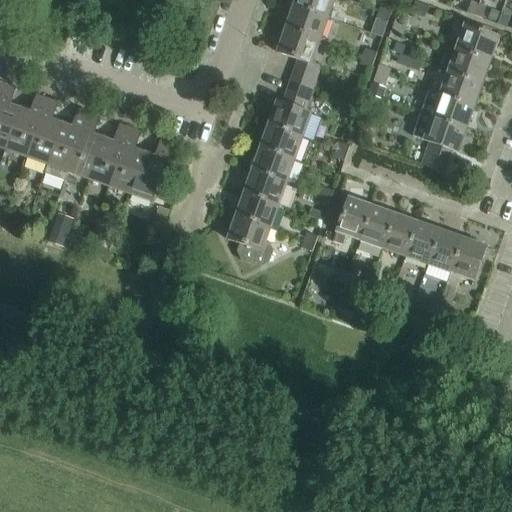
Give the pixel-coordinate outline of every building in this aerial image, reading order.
[(296,0),(294,8),(328,21),(335,0),(296,0)] [(471,4),(467,15),(474,18),(478,7),(471,4)] [(382,6),(379,13),(390,17),(393,10),(382,6)] [(478,7),(474,18),(482,21),(486,9),(478,7)] [(294,8),(285,32),(319,44),(328,21),(294,8)] [(390,17),(379,13),(376,21),(388,25),(390,17)] [(406,26),(395,22),(393,29),(404,33),(406,26)] [(465,28),(457,51),(491,63),(499,40),(465,28)] [(404,33),(393,29),(390,37),(401,41),(404,33)] [(277,55),(298,62),(311,67),(312,66),(319,44),(285,32),(277,55)] [(366,51),(363,59),(374,63),(377,55),(366,51)] [(491,63),(457,51),(448,74),(482,86),(491,63)] [(374,63),(363,59),(360,66),(372,70),(374,63)] [(311,67),(298,62),(294,73),(317,81),(321,69),(312,66),(311,67)] [(390,71),(379,67),(377,74),(388,78),(390,71)] [(317,81),(294,73),(290,84),(313,92),(317,81)] [(388,78),(377,74),(374,82),(385,86),(388,78)] [(482,86),(448,74),(440,97),(475,108),(482,86)] [(313,92),(290,84),(286,96),(309,104),(313,92)] [(16,91),(5,87),(0,102),(0,148),(6,151),(20,112),(10,109),(16,91)] [(475,108),(440,97),(429,93),(421,115),(432,119),(466,131),(475,108)] [(309,104),(286,96),(282,106),(305,115),(309,104)] [(47,102),(36,98),(30,116),(20,112),(6,151),(27,158),(47,102)] [(58,106),(47,102),(27,158),(48,166),(62,127),(52,123),(58,106)] [(277,104),(268,128),(302,140),(311,117),(305,115),(282,106),(277,104)] [(89,116),(78,113),(72,131),(62,127),(48,166),(45,175),(65,182),(69,173),(89,116)] [(466,131),(432,119),(421,115),(413,139),(430,145),(452,153),(458,155),(466,131)] [(99,120),(89,116),(69,173),(89,180),(103,142),(93,138),(99,120)] [(372,124),(360,120),(358,128),(369,132),(372,124)] [(130,131),(120,127),(113,145),(103,142),(89,180),(110,188),(130,131)] [(268,128),(260,150),(295,162),(302,140),(268,128)] [(141,135),(130,131),(110,188),(131,195),(145,156),(135,153),(141,135)] [(172,146),(161,142),(155,160),(145,156),(131,195),(152,203),(172,146)] [(339,145),(336,152),(347,156),(350,149),(339,145)] [(452,153),(430,145),(426,156),(449,164),(452,153)] [(260,150),(252,173),(286,185),(295,162),(260,150)] [(347,156),(336,152),(333,160),(345,164),(347,156)] [(449,164),(426,156),(422,167),(445,175),(449,164)] [(252,173),(244,196),(278,208),(286,185),(252,173)] [(323,190),(320,197),(331,201),(334,194),(323,190)] [(244,196),(236,219),(270,231),(278,208),(244,196)] [(331,201),(320,197),(317,205),(328,209),(331,201)] [(346,238),(360,243),(373,209),(349,200),(333,244),(343,247),(346,238)] [(395,217),(373,209),(360,243),(382,251),(395,217)] [(159,210),(154,224),(164,227),(169,213),(159,210)] [(418,225),(395,217),(382,251),(405,259),(418,225)] [(236,219),(228,242),(241,246),(238,254),(242,262),(260,269),(269,265),(273,253),(269,245),(266,244),(270,231),(236,219)] [(440,233),(418,225),(405,259),(428,267),(440,233)] [(463,241),(440,233),(428,267),(451,275),(463,241)] [(307,235),(304,242),(315,246),(318,239),(307,235)] [(486,249),(463,241),(451,275),(474,283),(486,249)] [(315,246),(304,242),(301,250),(313,254),(315,246)] [(337,283),(345,286),(349,275),(341,272),(337,283)] [(356,277),(349,275),(345,286),(352,289),(356,277)] [(382,299),(390,302),(394,291),(386,288),(382,299)] [(401,293),(394,291),(390,302),(397,305),(401,293)] [(431,304),(427,315),(435,318),(439,307),(431,304)] [(447,310),(439,307),(435,318),(443,321),(447,310)]
